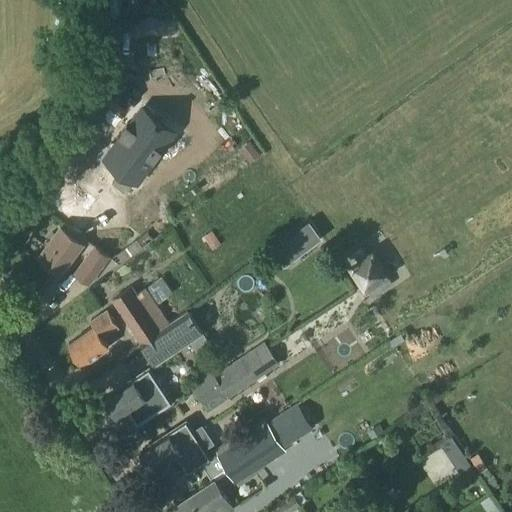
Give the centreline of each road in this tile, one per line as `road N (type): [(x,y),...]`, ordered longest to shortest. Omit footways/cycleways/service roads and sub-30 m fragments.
road 1 (residential): [(136,511),(0,290)]
road 2 (residential): [(0,254),(96,93)]
